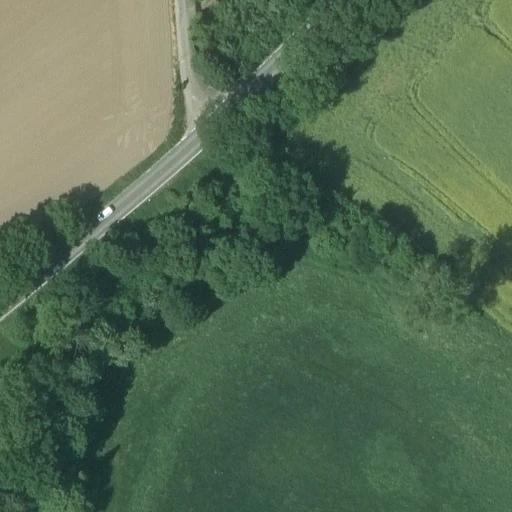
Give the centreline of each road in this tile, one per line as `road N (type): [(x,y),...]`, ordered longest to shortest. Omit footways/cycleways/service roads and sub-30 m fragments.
road 1 (secondary): [(334,0),(213,123),(0,304)]
road 2 (track): [(213,123),(193,100),(179,0)]
